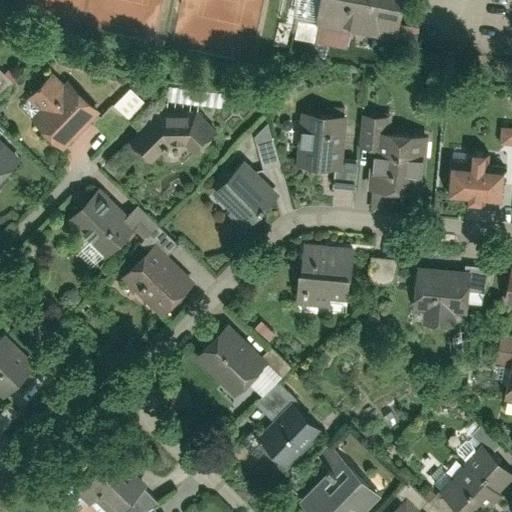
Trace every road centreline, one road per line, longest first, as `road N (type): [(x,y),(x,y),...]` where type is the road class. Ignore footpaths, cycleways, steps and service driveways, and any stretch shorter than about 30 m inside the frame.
road 1 (residential): [(148,376),(158,351),(292,221),(511,231)]
road 2 (residential): [(0,466),(73,416),(81,398),(66,359),(0,288)]
road 3 (residential): [(148,376),(159,427),(250,511)]
road 4 (residential): [(0,253),(89,161)]
